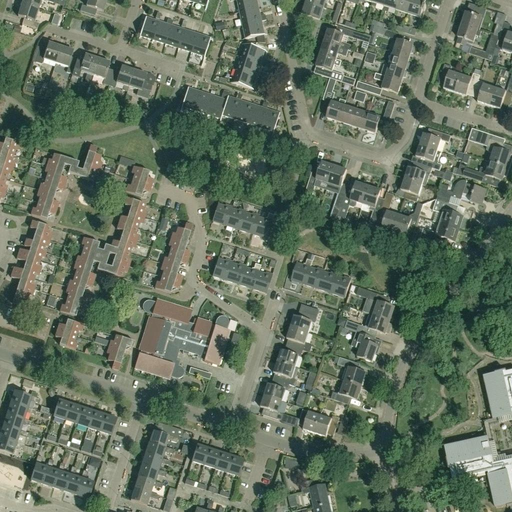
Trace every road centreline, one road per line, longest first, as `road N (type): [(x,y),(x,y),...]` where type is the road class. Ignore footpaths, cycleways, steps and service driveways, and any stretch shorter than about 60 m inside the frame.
road 1 (residential): [(278,0),(310,138),(384,159),(403,138),(416,102)]
road 2 (unclassified): [(386,448),(396,378),(416,337),(511,212)]
road 3 (residential): [(264,333),(197,286),(192,276),(203,236),(188,200),(155,188)]
road 4 (residential): [(139,400),(11,356)]
